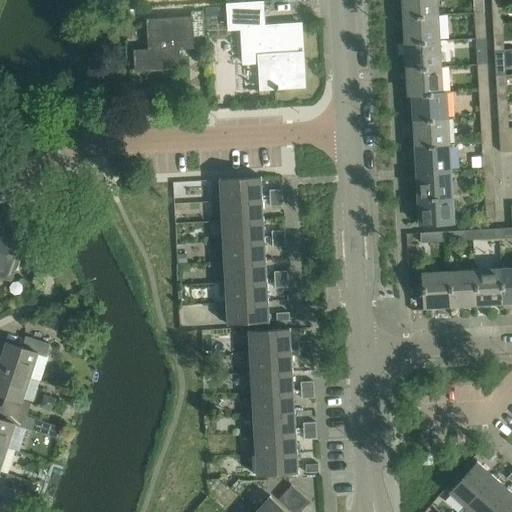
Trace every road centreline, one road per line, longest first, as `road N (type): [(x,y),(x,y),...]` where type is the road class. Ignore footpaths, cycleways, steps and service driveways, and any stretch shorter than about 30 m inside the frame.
road 1 (residential): [(28,174),(99,144),(349,132)]
road 2 (tertiary): [(362,350),(349,132)]
road 3 (residential): [(362,350),(511,343)]
road 4 (tertiary): [(370,490),(362,350)]
road 5 (tertiary): [(349,132),(342,0)]
